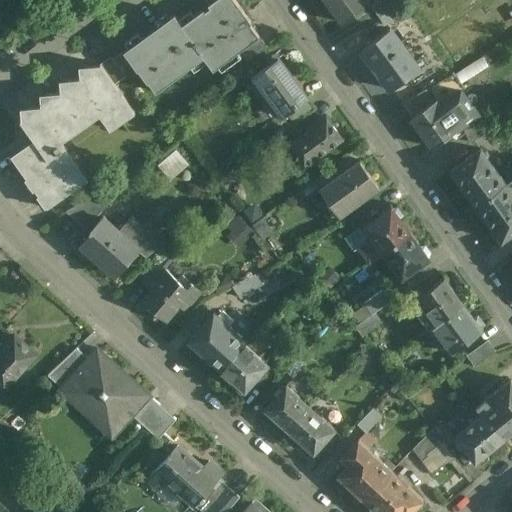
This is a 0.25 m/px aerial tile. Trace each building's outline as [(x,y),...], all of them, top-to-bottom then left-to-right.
[(251,22),(235,0),(211,0),(208,3),(210,6),(204,10),(203,8),(181,23),(181,24),(204,56),(204,57),(213,69),(239,50),(259,36),(249,23),(251,22)] [(370,0),(369,0),(325,0),(341,21),(370,0)] [(396,0),(378,0),(372,5),(379,16),(399,4),(396,0)] [(204,56),(181,24),(181,23),(174,14),(123,51),(137,70),(138,69),(147,82),(148,81),(156,91),(204,57),(204,56)] [(389,29),(361,51),(390,90),(419,68),(401,44),(405,41),(396,29),(392,32),(389,29)] [(259,36),(239,50),(247,61),(267,47),(259,36)] [(358,74),(369,68),(359,50),(348,56),(358,74)] [(137,70),(123,51),(113,58),(127,75),(128,76),(137,70)] [(113,58),(111,56),(100,64),(115,84),(127,75),(113,58)] [(307,98),(278,59),(252,78),(252,79),(254,78),(282,116),(281,117),(281,118),(288,113),(307,99),(307,98)] [(60,92),(81,128),(100,115),(111,129),(134,112),(115,84),(100,64),(98,64),(99,65),(60,92)] [(426,88),(402,104),(412,117),(434,101),(434,100),(433,100),(426,90),(427,90),(426,88)] [(461,90),(439,106),(434,101),(412,117),(411,118),(433,147),(456,130),(478,114),(461,90)] [(81,128),(60,92),(22,120),(22,119),(20,120),(34,139),(62,142),(81,128)] [(307,99),(288,113),(295,122),(313,108),(307,99)] [(289,144),(288,145),(304,166),(342,139),(327,117),(301,136),(289,144)] [(301,136),(292,124),(281,132),(289,144),(301,136)] [(62,142),(34,139),(10,155),(48,207),(88,179),(62,142)] [(506,184),(480,149),(450,171),(459,183),(458,184),(467,197),(469,196),(476,206),(506,184)] [(360,163),(321,190),(339,215),(356,203),(357,204),(365,198),(365,197),(378,188),(360,163)] [(511,233),(511,192),(506,184),(476,206),(482,215),(481,216),(491,231),(493,229),(501,241),(511,233)] [(103,211),(87,197),(66,211),(86,229),(103,211)] [(391,205),(381,213),(378,209),(370,215),(373,219),(363,226),(372,238),(359,247),(370,262),(383,253),(383,252),(410,232),(401,218),(402,214),(397,207),(393,207),(391,205)] [(223,229),(239,245),(253,231),(237,215),(223,229)] [(140,249),(103,217),(90,232),(92,233),(81,245),(116,276),(140,249)] [(420,245),(410,232),(383,252),(383,253),(402,278),(411,272),(414,276),(423,269),(420,265),(430,258),(428,256),(430,252),(425,245),(420,245)] [(158,264),(143,282),(153,290),(168,272),(158,264)] [(178,280),(168,272),(153,290),(144,301),(167,320),(174,311),(180,316),(201,291),(182,275),(178,280)] [(254,275),(232,287),(240,298),(261,284),(254,275)] [(444,278),(435,284),(433,281),(423,288),(425,291),(418,296),(422,302),(414,308),(429,328),(463,303),(444,278)] [(463,303),(429,328),(433,326),(452,351),(482,329),(480,327),(484,324),(477,315),(473,318),(463,303)] [(220,317),(214,312),(189,340),(220,369),(243,343),(244,343),(246,340),(225,322),(228,318),(223,314),(220,317)] [(375,313),(355,327),(362,336),(382,322),(375,313)] [(14,335),(0,351),(0,385),(4,389),(36,354),(14,335)] [(474,363),(495,350),(489,340),(467,353),(474,363)] [(244,343),(243,343),(220,369),(233,380),(230,383),(241,393),(244,390),(245,390),(268,365),(244,343)] [(298,354),(290,346),(275,363),(283,370),(284,370),(297,356),(298,354)] [(76,348),(47,376),(61,388),(87,358),(76,348)] [(61,388),(59,390),(73,403),(77,399),(101,421),(107,415),(121,428),(132,415),(133,416),(151,397),(96,348),(87,358),(61,388)] [(306,364),(297,356),(284,370),(293,378),(306,364)] [(422,374),(404,387),(410,396),(429,383),(422,374)] [(511,381),(510,379),(477,406),(503,439),(511,431),(511,381)] [(302,399),(287,385),(266,409),(289,430),(310,408),(301,400),(302,399)] [(409,396),(404,389),(398,394),(403,401),(409,396)] [(176,419),(151,397),(133,416),(158,439),(176,419)] [(503,439),(477,406),(460,419),(467,427),(455,437),(459,441),(455,445),(462,454),(466,450),(475,462),(476,461),(482,463),(488,458),(487,452),(503,439)] [(321,418),(310,408),(289,430),(314,453),(335,429),(322,417),(321,418)] [(373,408),(358,425),(367,433),(382,416),(373,408)] [(439,423),(412,449),(435,472),(453,454),(443,444),(451,436),(439,423)] [(392,471),(359,439),(341,457),(349,464),(338,474),(339,476),(336,479),(347,490),(351,486),(364,500),(392,471)] [(202,468),(178,447),(155,472),(194,507),(223,475),(208,461),(202,468)] [(411,511),(422,501),(392,471),(364,500),(377,511),(411,511)] [(222,482),(199,508),(203,511),(226,511),(239,497),(222,482)] [(264,511),(252,501),(242,511),(264,511)]
